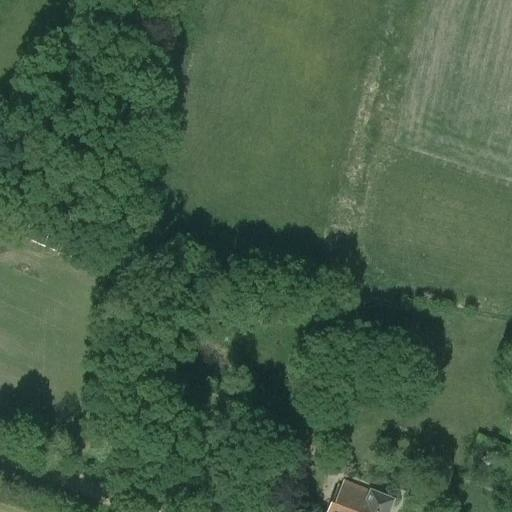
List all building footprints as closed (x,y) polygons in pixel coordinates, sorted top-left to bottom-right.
[(30,227),(25,241),(55,252),(59,242),(51,239),(53,236),(30,227)] [(57,257),(82,268),(94,239),(69,228),(57,257)] [(335,391),(319,423),(334,431),(350,398),(335,391)] [(315,455),(314,421),(304,421),(304,404),(287,404),(281,409),(282,422),(276,422),(277,457),(315,455)] [(423,481),(417,498),(435,505),(441,488),(423,481)] [(367,493),(343,484),(341,487),(339,486),(328,511),(387,511),(392,501),(368,492),(367,493)] [(260,486),(239,487),(239,508),(261,507),(260,486)]
